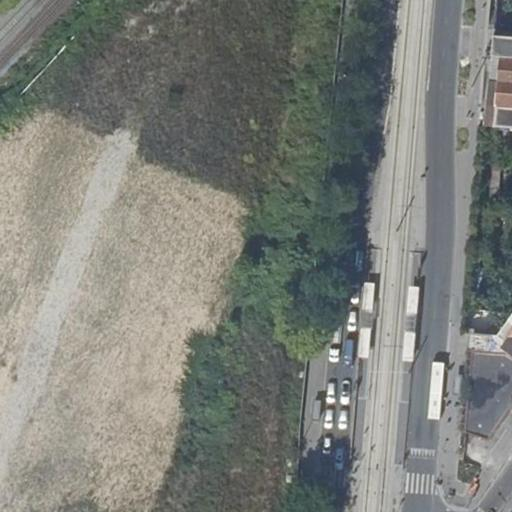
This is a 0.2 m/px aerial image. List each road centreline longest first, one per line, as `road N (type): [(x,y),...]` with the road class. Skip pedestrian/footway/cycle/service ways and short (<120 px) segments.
road 1 (primary): [(384,0),(355,221),(331,511)]
road 2 (primary): [(418,511),(441,257),(448,0)]
